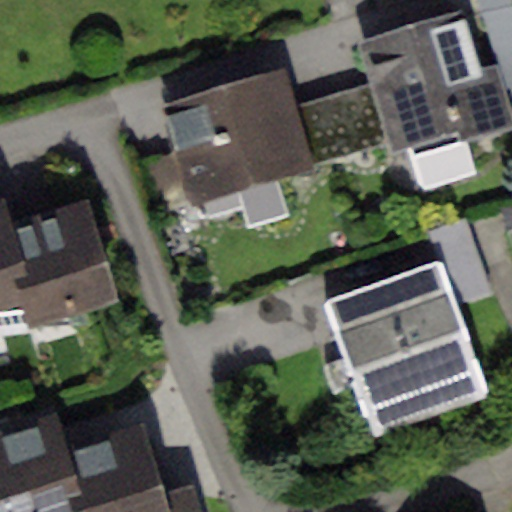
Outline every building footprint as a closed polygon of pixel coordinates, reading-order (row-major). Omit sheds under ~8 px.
[(511,0),(479,0),(482,13),(511,7),(511,0)] [(462,15),(360,43),(372,85),(388,143),(393,160),(408,156),(418,193),(479,176),(470,141),(510,130),(494,71),(479,75),(462,15)] [(281,73),(165,111),(197,205),(312,167),(293,109),(281,73)] [(372,85),(293,109),(312,167),(388,143),(372,85)] [(7,195),(0,197),(0,308),(35,298),(14,223),(7,195)] [(50,212),(14,223),(35,298),(44,326),(118,305),(88,202),(50,212)] [(440,266),(454,306),(490,292),(466,226),(430,239),(440,266)] [(440,266),(332,301),(378,439),(487,403),(454,306),(440,266)] [(0,511),(77,511),(59,451),(50,418),(0,432),(0,511)] [(141,427),(59,451),(77,511),(164,511),(159,493),(141,427)] [(199,511),(191,484),(159,493),(164,511),(199,511)]
